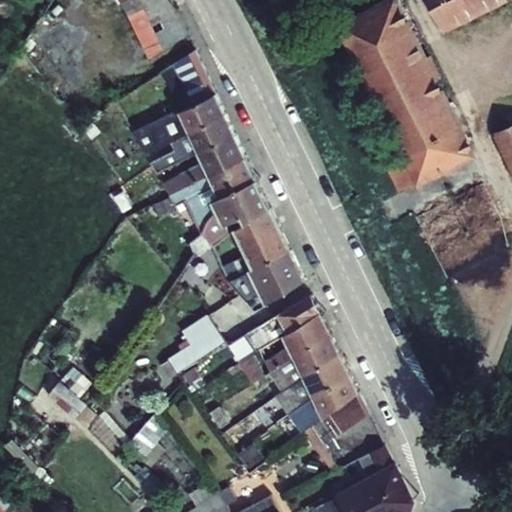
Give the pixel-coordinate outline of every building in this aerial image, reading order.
[(122,2),(149,57),(189,33),(173,0),(119,0),(121,2),(122,2)] [(414,183),(416,186),(477,156),(438,77),(442,75),(431,53),(427,55),(400,0),(381,0),(335,23),(401,155),(414,183)] [(429,0),(445,31),(506,0),(429,0)] [(13,44),(20,49),(36,26),(28,21),(13,44)] [(196,48),(160,69),(174,93),(186,86),(194,103),(217,92),(196,48)] [(226,112),(217,92),(194,103),(179,110),(180,110),(190,131),(226,112)] [(190,132),(190,131),(180,110),(176,112),(175,110),(147,123),(132,130),(145,153),(164,144),(190,132)] [(226,112),(190,131),(190,132),(199,151),(235,133),(226,112)] [(61,124),(74,141),(86,132),(73,115),(61,124)] [(511,123),(495,132),(493,136),(511,173),(511,123)] [(157,172),(199,151),(190,132),(164,144),(168,153),(151,161),(157,172)] [(235,133),(199,151),(204,160),(210,174),(246,156),(235,133)] [(398,191),(414,183),(401,155),(386,162),(388,167),(387,167),(398,191)] [(246,156),(210,174),(221,196),(256,178),(246,156)] [(169,194),(210,174),(204,160),(180,172),(163,181),(169,194)] [(221,196),(210,174),(169,194),(169,195),(174,205),(185,200),(201,233),(203,231),(208,219),(218,208),(214,199),(221,196)] [(221,196),(214,199),(218,208),(225,224),(243,216),(247,222),(271,208),(256,178),(221,196)] [(110,192),(118,206),(129,201),(121,187),(110,192)] [(174,205),(169,195),(153,202),(158,215),(175,208),(174,205)] [(199,255),(225,224),(218,208),(208,219),(203,231),(201,233),(189,242),(199,255)] [(271,208),(247,222),(236,227),(249,255),(254,266),(291,249),(271,208)] [(306,278),(291,249),(254,266),(250,268),(266,303),(306,278)] [(254,266),(249,255),(222,267),(227,278),(253,307),(266,303),(250,268),(254,266)] [(313,291),(279,313),(288,331),(321,309),(313,291)] [(288,331),(284,333),(290,344),(295,356),(332,331),(322,309),(321,309),(288,331)] [(170,377),(226,340),(208,312),(181,330),(190,342),(168,357),(169,359),(162,364),(170,377)] [(288,331),(279,313),(258,325),(244,333),(249,341),(267,330),(272,340),(284,333),(288,331)] [(341,351),(332,331),(295,356),(305,376),(341,351)] [(280,365),(295,356),(290,344),(265,360),(270,371),(280,365)] [(341,351),(305,376),(314,396),(350,368),(341,351)] [(243,368),(251,383),(266,375),(254,353),(240,362),(239,362),(234,364),(237,371),(243,368)] [(276,394),(305,376),(295,356),(280,365),(285,375),(267,385),(274,396),(276,394)] [(350,368),(314,396),(323,415),(329,411),(360,390),(350,368)] [(299,406),(314,396),(305,376),(276,394),(281,402),(289,413),(299,406)] [(60,379),(47,394),(75,418),(89,405),(60,379)] [(329,411),(323,415),(324,417),(311,424),(323,442),(343,432),(371,412),(360,390),(329,411)] [(281,402),(276,394),(274,396),(267,400),(272,408),(281,402)] [(323,415),(314,396),(299,406),(305,415),(283,430),(290,440),(305,429),(311,424),(324,417),(323,415)] [(126,445),(143,460),(171,427),(158,409),(126,445)] [(214,418),(220,427),(228,422),(222,413),(214,418)] [(91,426),(103,440),(114,430),(102,416),(91,426)] [(323,442),(311,424),(305,429),(333,472),(339,468),(323,442)] [(239,452),(249,467),(264,456),(254,441),(239,452)] [(360,480),(396,461),(386,442),(357,458),(358,462),(344,470),(352,485),(360,480)] [(305,470),(316,473),(320,460),(309,457),(305,470)] [(360,480),(376,511),(409,511),(411,511),(415,499),(396,461),(360,480)] [(0,477),(0,511),(36,511),(22,496),(19,498),(0,477)] [(346,511),(376,511),(360,480),(352,485),(337,493),(338,495),(346,511)] [(229,511),(220,491),(186,511),(229,511)] [(272,493),(235,511),(278,511),(282,510),(272,493)] [(328,511),(346,511),(338,495),(324,502),(328,511)]
